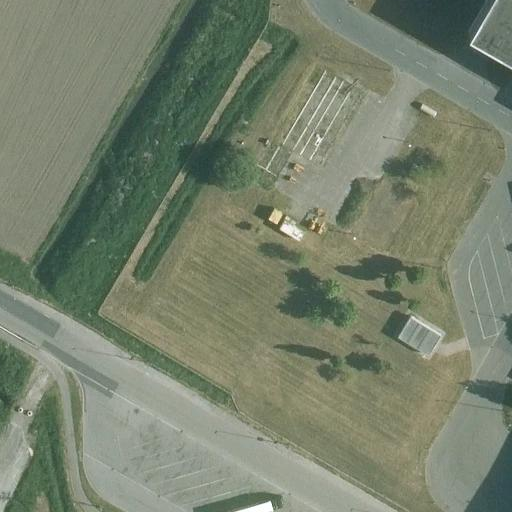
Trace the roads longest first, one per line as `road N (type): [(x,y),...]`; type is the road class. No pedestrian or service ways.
road 1 (unclassified): [(353,511),(0,305)]
road 2 (residential): [(327,0),(511,118)]
road 3 (residential): [(511,346),(451,462),(453,486),(478,511)]
